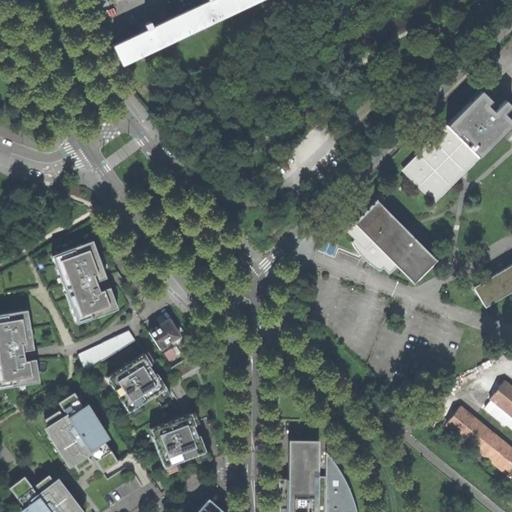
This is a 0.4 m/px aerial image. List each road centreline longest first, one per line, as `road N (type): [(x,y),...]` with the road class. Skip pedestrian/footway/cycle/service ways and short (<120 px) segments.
road 1 (residential): [(511,20),(252,281)]
road 2 (unclassified): [(255,316),(280,316),(382,416),(498,511)]
road 3 (tertiary): [(85,147),(214,316)]
road 4 (tertiary): [(252,281),(127,117)]
road 5 (tertiary): [(11,0),(85,147)]
road 6 (tertiary): [(127,117),(88,51),(71,0)]
